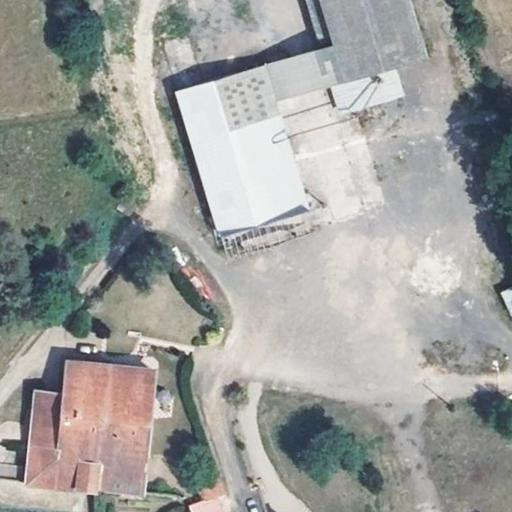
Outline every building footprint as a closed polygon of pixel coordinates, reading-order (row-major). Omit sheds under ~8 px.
[(354,103),(320,0),(300,0),(316,50),(260,67),(269,94),(325,78),(334,108),(354,103)] [(320,0),(354,103),(386,93),(377,64),(389,61),(421,50),(405,0),(320,0)] [(159,46),(174,94),(198,86),(182,40),(159,46)] [(399,88),(389,61),(377,64),(386,93),(399,88)] [(198,86),(174,94),(220,237),(307,211),(308,210),(269,94),(260,67),(198,86)] [(307,211),(220,237),(229,260),(314,232),(307,211)] [(511,285),(500,291),(511,316),(511,285)] [(29,469),(4,467),(3,484),(58,488),(59,485),(85,489),(138,494),(150,371),(113,367),(67,363),(63,396),(35,395),(29,469)] [(221,481),(200,485),(205,501),(218,497),(225,495),(221,481)] [(192,506),(194,511),(225,511),(218,497),(205,501),(192,506)]
